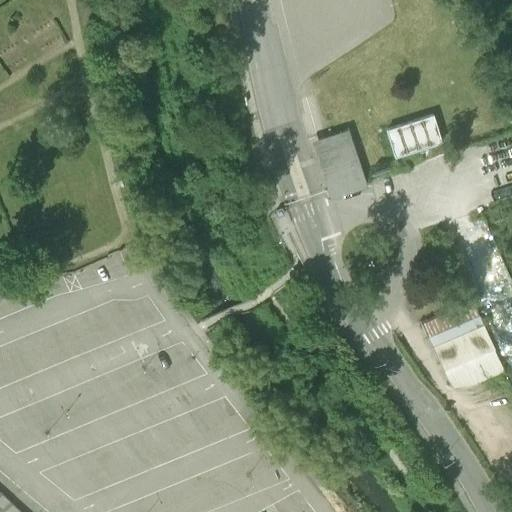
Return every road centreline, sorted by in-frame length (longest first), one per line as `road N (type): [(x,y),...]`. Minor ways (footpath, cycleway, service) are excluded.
road 1 (unclassified): [(481,511),(363,333)]
road 2 (unclassified): [(363,333),(405,287),(408,241),(393,223),(371,216),(318,238)]
